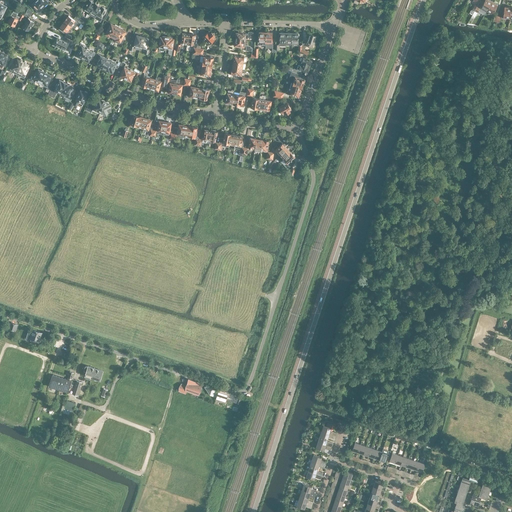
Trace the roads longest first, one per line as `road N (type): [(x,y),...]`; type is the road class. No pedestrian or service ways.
road 1 (tertiary): [(254,511),(423,0)]
road 2 (unclassified): [(0,314),(239,391)]
road 3 (unclassified): [(310,163),(313,181),(277,298),(249,384),(239,391)]
road 4 (residential): [(215,114),(122,92),(32,49)]
road 5 (track): [(132,511),(179,373)]
